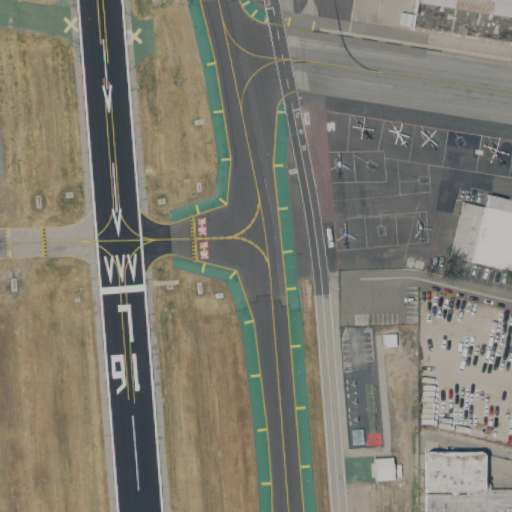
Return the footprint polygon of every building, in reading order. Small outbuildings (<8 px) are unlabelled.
[(511,0),(511,28),(510,43),(399,26),(400,13),(414,14),(416,0),(511,0)] [(507,200),(508,197),(511,198),(511,259),(509,272),(448,257),(461,202),(484,208),(487,195),(507,200)] [(393,335),(393,348),(381,348),(380,336),(393,335)] [(511,511),(424,511),(424,495),(450,495),(450,492),(424,492),(422,490),(422,484),(423,484),(423,461),(422,461),(422,455),(424,455),(424,453),(425,453),(425,452),(430,452),(430,453),(474,453),(474,452),(478,452),(478,453),(481,453),(481,455),(482,455),(482,461),(482,484),(488,484),(488,489),(511,488),(511,511)] [(390,459),(392,481),(373,482),(372,460),(390,459)]
